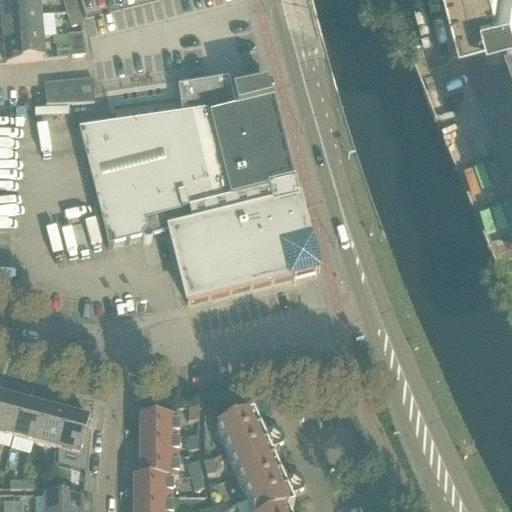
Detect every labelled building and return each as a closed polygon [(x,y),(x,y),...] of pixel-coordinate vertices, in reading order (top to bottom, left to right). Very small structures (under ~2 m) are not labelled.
[(39,19),(37,0),(0,0),(0,13),(1,22),(39,19)] [(68,0),(62,2),(66,16),(75,13),(70,0),(68,0)] [(511,0),(459,0),(464,18),(511,5),(511,0)] [(79,27),(75,13),(66,16),(70,30),(79,27)] [(39,19),(1,22),(3,44),(41,40),(39,19)] [(71,60),(85,58),(81,37),(67,38),(71,60)] [(43,63),(41,40),(3,44),(5,66),(43,63)] [(95,132),(77,134),(107,252),(141,244),(141,243),(141,242),(142,241),(142,240),(143,239),(144,239),(145,238),(146,238),(147,238),(148,238),(149,239),(150,240),(151,241),(165,238),(168,237),(186,308),(315,276),(297,205),(295,206),(293,203),(293,202),(291,192),(291,188),(271,108),(234,117),(229,96),(227,84),(177,93),(181,119),(95,132)] [(94,96),(94,85),(77,86),(78,107),(95,106),(94,96)] [(62,108),(78,107),(77,86),(60,87),(62,108)] [(44,87),(45,109),(62,108),(60,87),(44,87)] [(264,88),(229,96),(234,117),(271,108),(272,108),(267,88),(264,88)] [(0,438),(11,441),(21,404),(0,398),(0,438)] [(33,447),(43,410),(21,404),(11,441),(33,447)] [(55,453),(65,416),(43,410),(33,447),(55,453)] [(188,412),(188,426),(197,426),(197,412),(188,412)] [(203,412),(203,421),(217,421),(217,412),(203,412)] [(88,422),(65,416),(55,453),(78,459),(88,422)] [(278,440),(282,438),(279,432),(271,429),(269,425),(263,428),(262,432),(258,434),(251,418),(233,426),(215,434),(235,481),(272,465),(265,450),(269,448),(273,450),(279,448),(277,443),(278,440)] [(138,420),(138,440),(177,440),(177,420),(138,420)] [(177,461),(177,440),(138,440),(138,461),(177,461)] [(197,455),(197,441),(188,441),(188,455),(197,455)] [(177,481),(177,461),(138,461),(138,481),(177,481)] [(202,466),(206,480),(216,477),(213,464),(202,466)] [(299,486),(302,484),(300,478),(291,475),(289,471),(284,474),(282,478),(278,480),(272,465),(235,481),(248,511),(291,511),(292,511),(286,496),(289,495),(294,496),(299,494),(297,489),(299,486)] [(186,469),(190,482),(200,479),(197,467),(186,469)] [(204,492),(200,479),(190,482),(193,495),(204,492)] [(177,482),(177,481),(138,481),(132,481),(132,502),(171,502),(171,482),(177,482)] [(23,494),(23,485),(9,485),(9,494),(23,494)] [(38,494),(38,485),(23,485),(23,494),(38,494)] [(55,490),(55,500),(70,500),(70,490),(55,490)] [(81,511),(81,500),(70,500),(55,500),(43,500),(42,511),(81,511)] [(171,511),(171,502),(132,502),(131,511),(171,511)]
